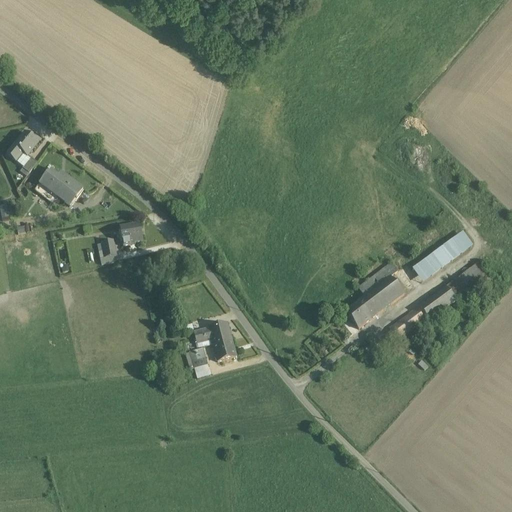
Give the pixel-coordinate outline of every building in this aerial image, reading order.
[(37,144),(25,134),(15,146),(15,147),(22,153),(27,157),(37,144)] [(22,153),(15,147),(7,156),(15,162),(22,153)] [(27,157),(22,153),(15,162),(29,174),(36,164),(27,157)] [(49,170),(38,185),(69,208),(83,189),(61,173),(58,176),(49,170)] [(0,219),(9,219),(7,208),(0,208),(0,219)] [(139,226),(120,229),(123,248),(135,246),(135,245),(142,244),(139,226)] [(437,229),(415,243),(421,251),(442,236),(437,229)] [(422,284),(473,248),(463,233),(411,269),(422,284)] [(102,244),(105,260),(115,258),(117,257),(114,242),(102,244)] [(116,263),(115,258),(105,260),(102,244),(97,245),(101,266),(116,263)] [(479,264),(446,289),(456,302),(463,297),(466,301),(492,281),(479,264)] [(390,265),(357,291),(363,299),(390,279),(391,280),(397,274),(390,265)] [(363,299),(358,303),(371,321),(403,296),(391,280),(390,279),(363,299)] [(446,289),(419,309),(427,320),(429,323),(456,302),(446,289)] [(358,303),(344,314),(357,331),(371,321),(358,303)] [(419,309),(389,330),(398,342),(427,320),(419,309)] [(227,325),(209,330),(212,341),(213,346),(231,341),(227,325)] [(209,330),(194,334),(197,345),(212,341),(209,330)] [(231,341),(213,346),(218,363),(236,358),(231,341)] [(210,377),(205,349),(191,352),(196,379),(210,377)]
